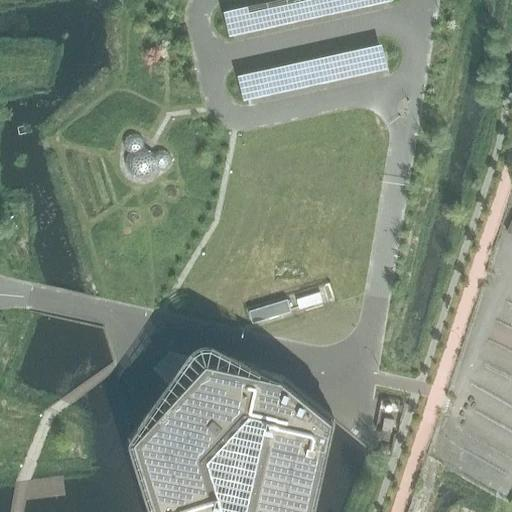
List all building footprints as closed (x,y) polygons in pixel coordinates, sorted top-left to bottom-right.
[(260,0),(225,8),(230,34),(385,0),(260,0)] [(383,40),(239,72),(244,98),(388,66),(383,40)] [(170,156),(170,155),(168,153),(167,152),(165,151),(164,151),(162,150),(160,150),(158,151),(157,151),(155,152),(154,153),(151,151),(150,152),(148,151),(146,150),(147,148),(143,147),(144,145),(144,143),(143,142),(142,140),(141,138),(140,137),(139,136),(137,135),(135,134),(134,134),(132,134),(130,135),(129,135),(127,136),(126,137),(125,139),(124,140),(123,142),(123,143),(123,145),(123,147),(124,148),(125,150),(126,151),(127,152),(128,153),(127,156),(125,158),(125,161),(125,164),(125,166),(126,169),(127,172),(129,174),(131,176),(132,174),(136,177),(135,178),(137,179),(140,179),(143,179),(146,179),(148,178),(151,176),(153,174),(155,172),(156,170),(158,170),(159,171),(161,171),(163,171),(164,170),(166,170),(167,169),(169,168),(170,166),(170,165),(171,163),(171,161),(171,160),(171,158),(170,156)] [(287,299),(249,311),(252,323),(290,311),(287,299)] [(136,437),(135,438),(157,509),(158,511),(312,511),(325,458),(332,422),(333,419),(333,418),(282,376),(227,364),(207,359),(206,361),(201,366),(189,379),(177,393),(159,411),(138,435),(136,437)] [(384,418),(382,427),(381,431),(391,433),(392,429),(394,420),(384,418)]
